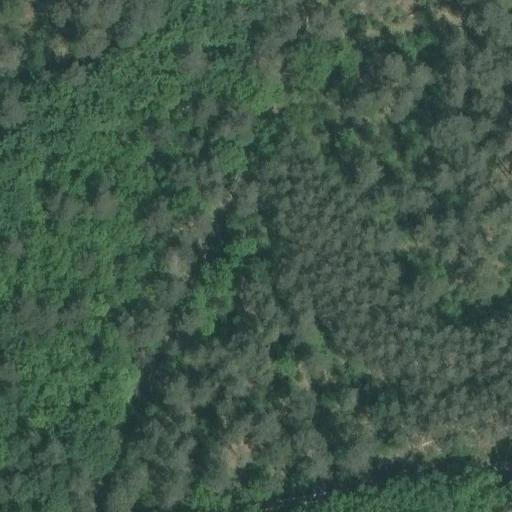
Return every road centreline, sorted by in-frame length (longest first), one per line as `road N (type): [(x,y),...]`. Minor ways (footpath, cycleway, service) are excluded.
road 1 (track): [(332,0),(105,511)]
road 2 (track): [(511,465),(220,511)]
road 3 (track): [(511,11),(308,42)]
